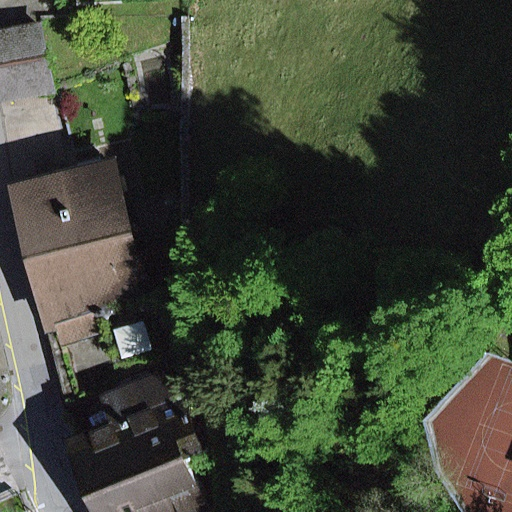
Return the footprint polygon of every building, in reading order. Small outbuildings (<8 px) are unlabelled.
[(0,36),(0,69),(49,60),(43,28),(0,36)] [(0,69),(0,72),(6,102),(56,92),(49,60),(0,69)] [(139,258),(115,169),(25,191),(61,326),(163,289),(174,286),(165,251),(139,258)] [(124,367),(180,350),(163,289),(61,326),(77,399),(66,403),(102,498),(191,461),(189,455),(203,450),(173,374),(132,391),(124,367)] [(207,511),(191,461),(102,498),(107,511),(207,511)]
